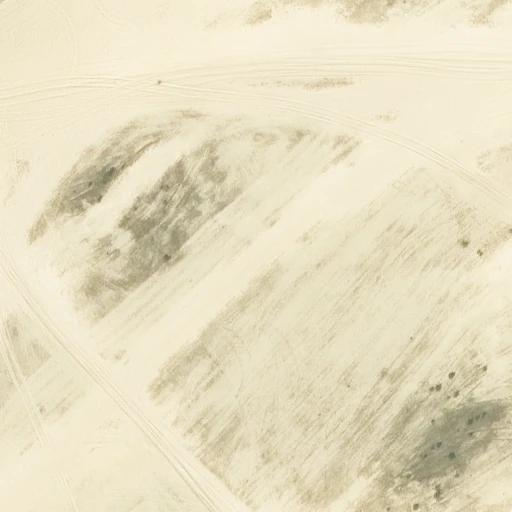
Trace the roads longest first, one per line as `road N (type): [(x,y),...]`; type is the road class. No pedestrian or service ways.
road 1 (track): [(86,511),(354,238),(425,178),(511,122)]
road 2 (track): [(511,76),(128,84),(0,108)]
